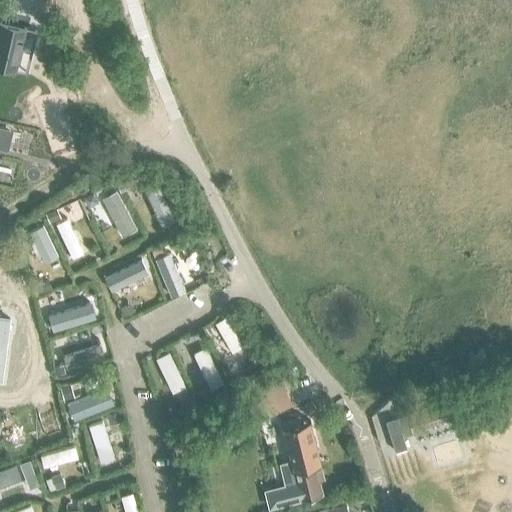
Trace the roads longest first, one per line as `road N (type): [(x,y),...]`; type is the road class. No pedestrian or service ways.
road 1 (unclassified): [(386,511),(364,439),(277,319),(175,127)]
road 2 (unknown): [(511,343),(339,400)]
road 3 (unknown): [(73,0),(103,91),(137,123),(175,127)]
